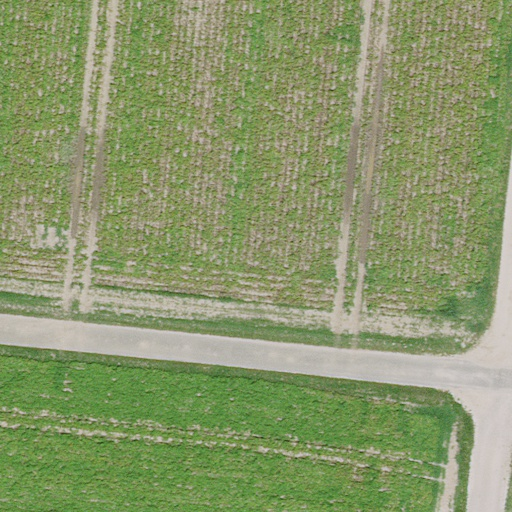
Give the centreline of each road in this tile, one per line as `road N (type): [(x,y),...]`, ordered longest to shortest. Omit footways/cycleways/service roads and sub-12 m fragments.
road 1 (track): [(0,333),(511,382)]
road 2 (track): [(496,380),(511,226)]
